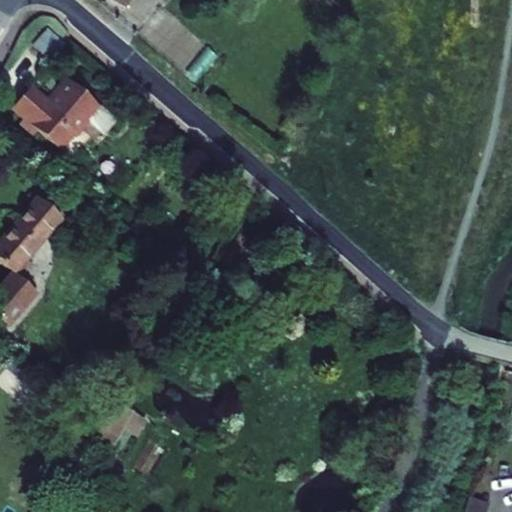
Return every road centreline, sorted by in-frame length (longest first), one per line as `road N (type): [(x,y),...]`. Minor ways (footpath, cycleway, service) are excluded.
road 1 (residential): [(66,0),(420,317),(459,340),(511,355)]
road 2 (track): [(389,511),(417,456),(436,329)]
